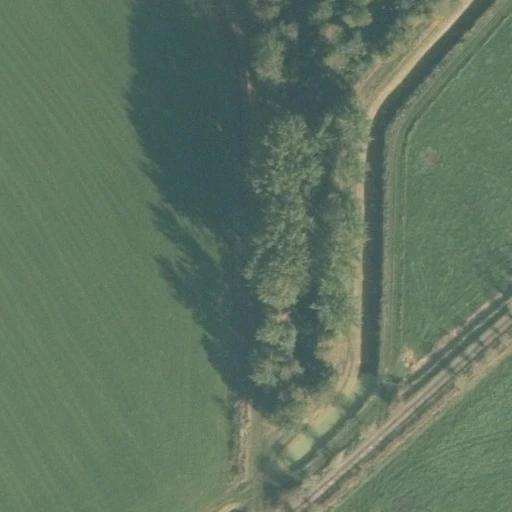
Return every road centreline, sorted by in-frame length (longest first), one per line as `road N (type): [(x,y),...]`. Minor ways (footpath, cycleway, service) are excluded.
road 1 (track): [(254,511),(259,103),(251,47),(229,0)]
road 2 (track): [(291,511),(511,321)]
